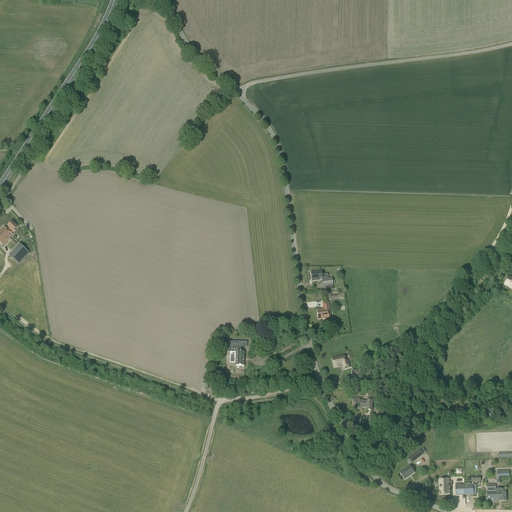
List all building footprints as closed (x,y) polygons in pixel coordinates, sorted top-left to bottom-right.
[(4,227),(0,231),(0,243),(3,246),(13,235),(11,234),(13,231),(13,232),(14,232),(16,231),(15,229),(17,227),(12,222),(8,227),(6,229),(4,227)] [(18,265),(29,253),(19,244),(8,256),(18,265)] [(322,275),(322,271),(311,273),(313,281),(322,280),(323,287),(333,286),(332,278),(328,278),(328,274),(327,274),(322,275)] [(329,309),(329,306),(329,303),(323,303),(324,310),(317,311),(318,320),(331,319),(330,309),(329,309)] [(247,346),(247,342),(229,342),(229,352),(230,352),(230,364),(236,364),(236,366),(244,367),(244,352),(243,352),(243,348),(246,348),(246,346),(247,346)] [(346,361),(344,356),(332,359),(335,367),(343,365),(344,370),(350,368),(348,361),(346,361)] [(368,401),(362,400),(363,398),(357,398),(356,408),(360,408),(360,407),(368,408),(367,410),(372,411),(373,401),(368,400),(368,401)] [(412,463),(424,455),(420,449),(408,458),(412,463)] [(405,479),(415,473),(410,466),(401,473),(405,479)] [(449,482),(449,480),(439,480),(439,489),(442,489),(442,494),(450,494),(449,492),(450,492),(450,490),(449,490),(449,487),(450,487),(449,486),(452,486),(452,482),(449,482)] [(456,495),(474,495),(473,485),(455,485),(456,495)] [(496,490),(496,485),(487,485),(488,502),(506,502),(506,490),(496,490)]
